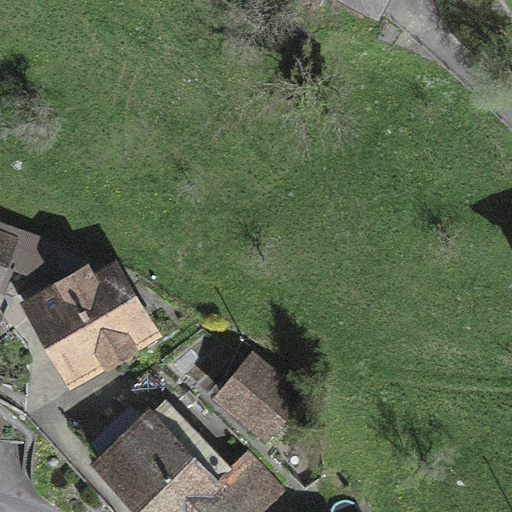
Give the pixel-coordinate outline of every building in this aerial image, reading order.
[(348,0),(374,15),(383,0),(348,0)] [(23,232),(0,223),(0,288),(3,290),(23,232)] [(159,330),(116,252),(96,264),(91,255),(23,293),(71,379),(159,330)] [(233,338),(201,389),(259,425),(291,373),(233,338)] [(164,390),(93,461),(145,511),(204,511),(246,470),(164,390)]
